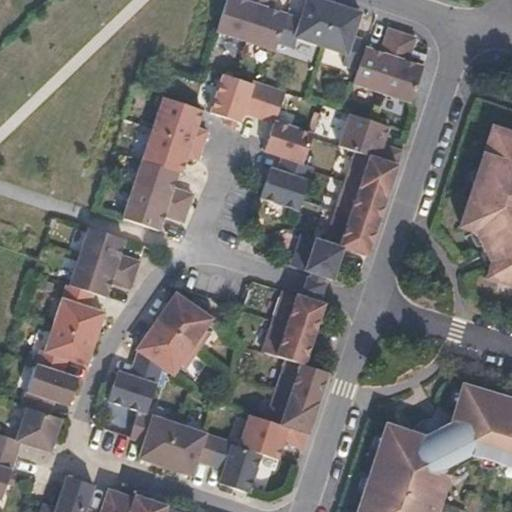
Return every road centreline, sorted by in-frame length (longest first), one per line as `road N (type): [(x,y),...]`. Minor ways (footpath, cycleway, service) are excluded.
road 1 (residential): [(224,511),(81,460),(78,428),(92,386),(132,308),(197,253),(375,307)]
road 2 (residential): [(465,27),(375,307)]
road 3 (residential): [(305,511),(375,307)]
road 4 (residential): [(375,307),(511,349)]
